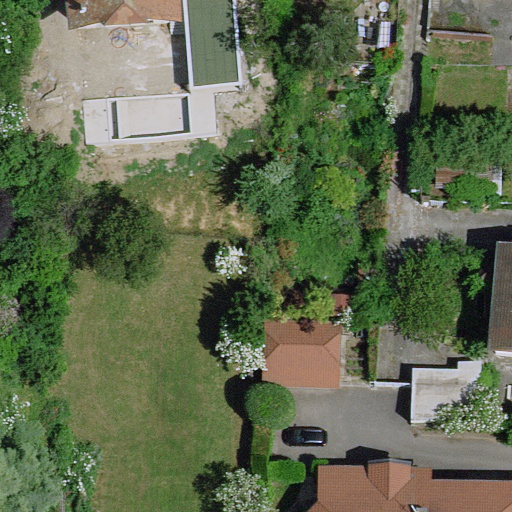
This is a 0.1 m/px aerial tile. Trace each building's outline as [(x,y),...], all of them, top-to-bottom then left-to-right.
[(172,0),(71,0),(74,29),(174,22),(172,0)] [(511,255),(501,254),(492,350),(511,352),(511,255)] [(337,327),(266,326),(264,386),(335,387),(337,327)] [(460,373),(414,372),(414,386),(414,419),(478,420),(478,367),(460,367),(460,373)] [(427,476),(322,474),(320,511),(511,511),(511,490),(427,489),(427,476)]
